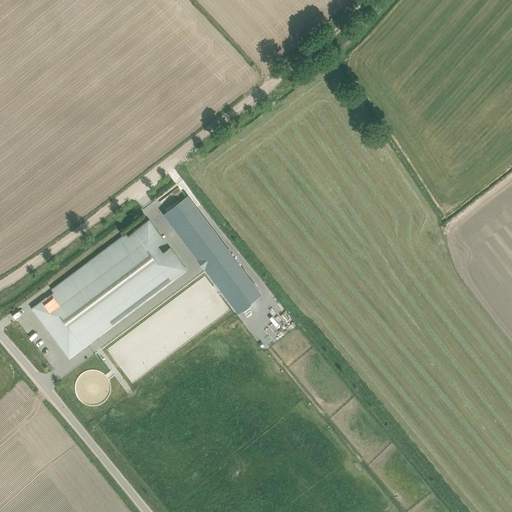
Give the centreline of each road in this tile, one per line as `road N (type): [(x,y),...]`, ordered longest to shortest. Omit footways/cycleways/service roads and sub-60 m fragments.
road 1 (track): [(0,277),(343,23),(363,0)]
road 2 (unclassified): [(150,511),(0,341)]
